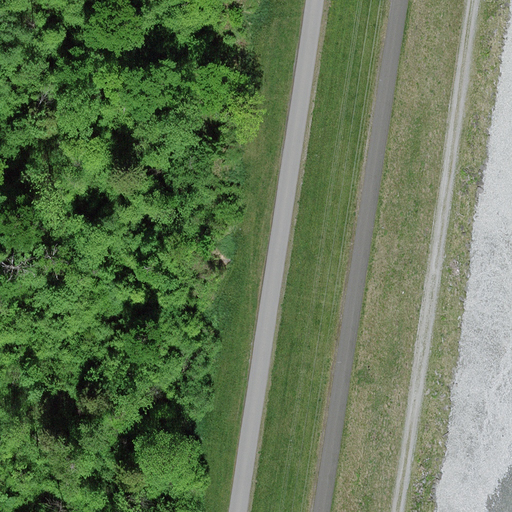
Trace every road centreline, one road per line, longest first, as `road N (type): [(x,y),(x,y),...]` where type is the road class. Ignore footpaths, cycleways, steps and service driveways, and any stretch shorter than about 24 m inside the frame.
road 1 (track): [(398,0),(320,511)]
road 2 (track): [(471,0),(396,511)]
